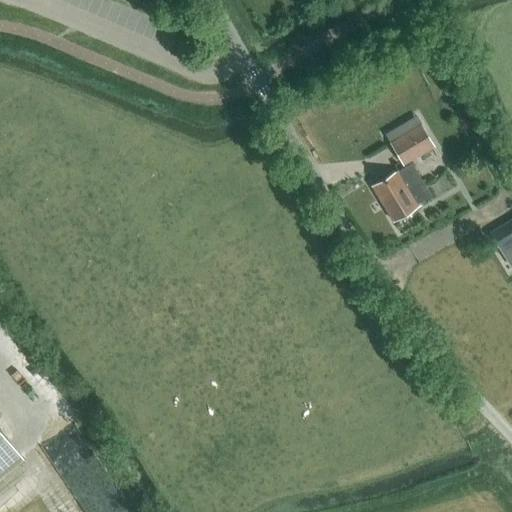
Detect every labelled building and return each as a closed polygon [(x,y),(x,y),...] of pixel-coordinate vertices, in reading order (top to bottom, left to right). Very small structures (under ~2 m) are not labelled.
[(422,124),(389,142),(400,162),(402,166),(435,148),(422,124)] [(397,170),(371,186),(393,221),(419,205),(418,203),(431,195),(411,163),(403,167),(402,166),(400,162),(394,165),(397,170)] [(504,257),(511,251),(511,218),(489,232),(504,257)] [(0,475),(21,458),(0,432),(0,475)] [(138,511),(108,459),(78,477),(99,511),(138,511)]
